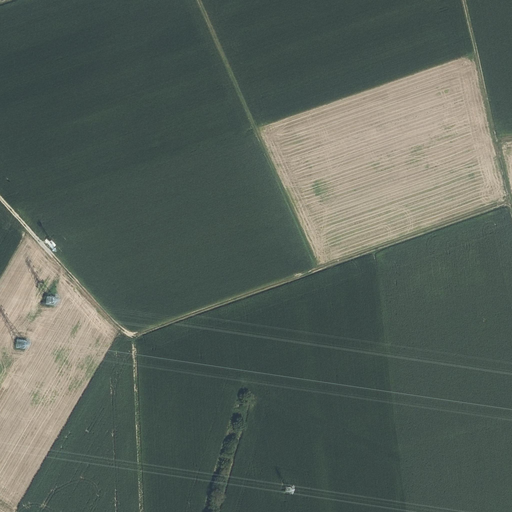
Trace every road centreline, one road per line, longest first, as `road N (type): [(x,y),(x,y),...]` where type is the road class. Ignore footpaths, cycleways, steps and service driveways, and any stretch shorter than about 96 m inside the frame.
road 1 (track): [(511,204),(140,335)]
road 2 (track): [(200,0),(318,272)]
road 3 (track): [(0,191),(103,306),(140,335)]
road 4 (track): [(465,0),(511,192)]
road 5 (track): [(142,511),(133,331)]
